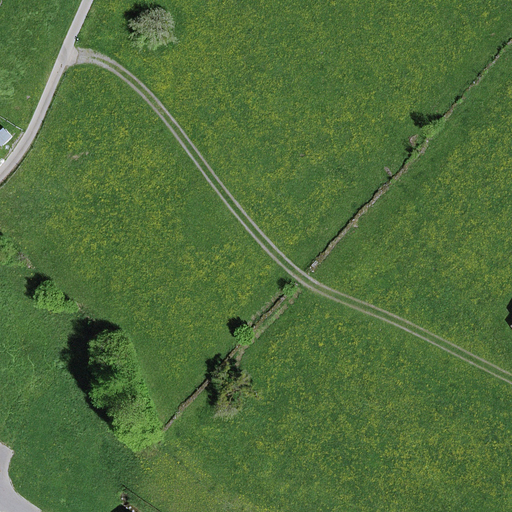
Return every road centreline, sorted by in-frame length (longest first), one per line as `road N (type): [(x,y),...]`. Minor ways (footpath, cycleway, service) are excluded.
road 1 (track): [(511,379),(295,273),(122,72),(94,58),(63,58)]
road 2 (residential): [(89,0),(26,141),(0,174)]
